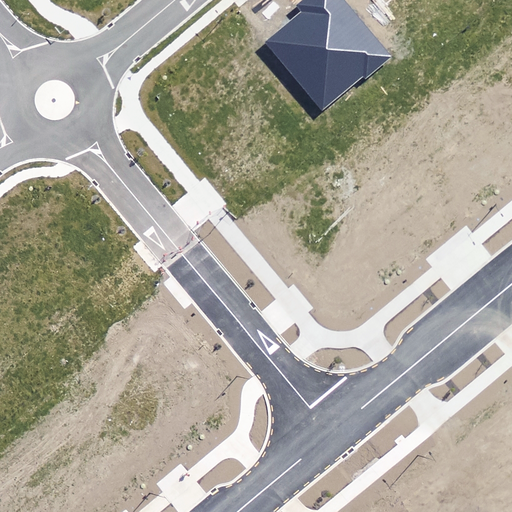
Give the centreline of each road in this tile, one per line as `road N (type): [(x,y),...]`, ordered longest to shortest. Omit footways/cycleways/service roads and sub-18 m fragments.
road 1 (residential): [(83,134),(330,432)]
road 2 (residential): [(330,432),(511,283)]
road 3 (residential): [(238,511),(330,432)]
